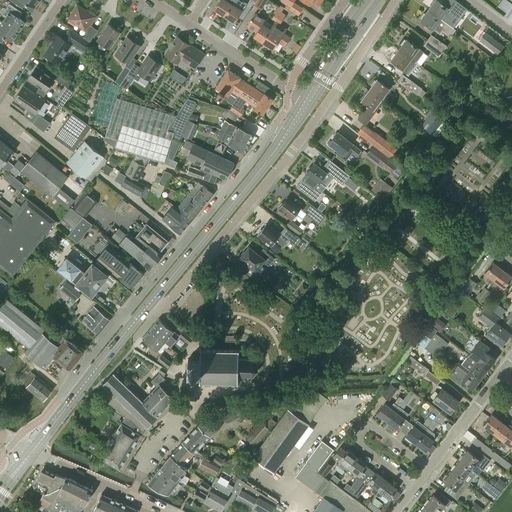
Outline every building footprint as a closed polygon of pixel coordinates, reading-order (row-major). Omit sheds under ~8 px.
[(10,0),(24,9),(28,4),(34,9),(39,0),(10,0)] [(232,4),(234,0),(219,0),(213,10),(224,16),(232,4)] [(261,9),(267,0),(257,0),(256,2),(254,5),(261,9)] [(302,8),(293,2),(294,2),(291,0),(274,0),(274,1),(278,4),(280,0),(290,7),(289,9),(298,15),(302,8)] [(438,0),(435,0),(429,9),(441,18),(449,8),(438,0)] [(245,5),(239,1),(236,6),(232,4),(224,16),(234,23),(245,5)] [(461,15),(464,9),(454,3),(451,9),(461,15)] [(7,16),(3,21),(18,32),(25,22),(19,17),(22,12),(9,4),(3,13),(7,16)] [(83,37),(89,42),(97,30),(91,26),(91,27),(89,25),(95,16),(88,11),(87,13),(77,5),(68,19),(87,32),(83,37)] [(429,9),(421,20),(440,34),(442,31),(450,37),(455,30),(440,19),(441,18),(429,9)] [(276,21),(281,12),(278,10),(272,19),(275,21),(276,21)] [(281,12),(276,21),(270,29),(262,42),(274,49),(279,42),(285,46),(290,38),(284,34),(287,28),(279,23),(285,15),(281,12)] [(254,14),(247,25),(256,31),(253,36),(262,42),(270,29),(262,24),(264,20),(254,14)] [(12,42),(18,32),(3,21),(0,25),(0,41),(2,42),(5,37),(12,42)] [(97,40),(109,48),(120,32),(108,24),(97,40)] [(57,35),(44,54),(58,64),(71,45),(82,52),(83,51),(89,56),(89,55),(89,43),(89,42),(70,29),(63,39),(57,35)] [(480,40),(497,53),(494,58),(499,62),(508,50),(485,32),(480,40)] [(431,35),(428,39),(443,51),(447,46),(431,35)] [(125,67),(130,70),(134,63),(137,59),(133,56),(140,46),(127,37),(115,55),(128,63),(125,67)] [(194,68),(203,54),(177,37),(165,55),(177,63),(180,59),(194,68)] [(399,50),(416,62),(423,51),(407,39),(399,50)] [(439,57),(443,51),(428,39),(423,45),(439,57)] [(417,63),(416,62),(399,50),(392,60),(396,63),(394,67),(401,72),(402,71),(408,75),(417,63)] [(140,68),(134,63),(130,70),(127,74),(138,81),(142,75),(150,81),(161,64),(148,56),(140,68)] [(54,78),(36,66),(28,79),(48,92),(52,86),(50,84),(54,78)] [(171,75),(180,80),(183,74),(173,69),(171,75)] [(236,75),(228,69),(215,89),(219,92),(217,96),(233,106),(247,83),(240,79),(241,78),(236,75)] [(472,80),(474,76),(469,72),(466,76),(472,80)] [(55,79),(65,86),(68,81),(59,74),(55,79)] [(402,74),(398,80),(412,91),(417,94),(421,88),(402,74)] [(377,79),(370,90),(382,99),(390,88),(377,79)] [(469,83),(464,79),(459,85),(465,89),(469,83)] [(122,81),(119,85),(127,90),(129,86),(122,81)] [(264,94),(247,83),(234,104),(241,108),(246,101),(255,107),(264,94)] [(14,99),(35,114),(44,101),(23,86),(14,99)] [(383,101),(381,100),(382,99),(370,90),(362,101),(368,105),(358,118),(366,124),(383,101)] [(264,93),(264,94),(255,107),(254,109),(262,114),(272,98),(264,93)] [(176,116),(117,97),(104,141),(115,148),(164,163),(172,135),(179,138),(181,135),(184,127),(185,125),(195,102),(188,98),(176,116)] [(244,111),(241,108),(234,104),(230,110),(240,117),(244,111)] [(75,150),(91,125),(71,112),(55,137),(75,150)] [(199,116),(191,113),(189,120),(196,123),(199,116)] [(33,124),(39,128),(44,132),(50,123),(39,115),(33,124)] [(438,116),(427,131),(433,135),(444,120),(438,116)] [(225,121),(221,129),(249,144),(254,135),(237,126),(236,127),(225,121)] [(184,127),(181,135),(191,140),(195,130),(185,125),(184,127)] [(244,153),(249,144),(221,129),(221,130),(213,126),(210,133),(228,143),(227,144),(244,153)] [(377,147),(390,157),(397,148),(375,132),(374,134),(364,126),(360,133),(378,147),(377,147)] [(352,152),(356,156),(361,150),(338,132),(330,143),(336,148),(334,151),(346,160),(352,152)] [(0,139),(0,153),(7,159),(14,151),(0,139)] [(226,179),(227,178),(231,174),(229,173),(231,169),(232,170),(233,164),(234,163),(186,140),(181,152),(194,158),(192,161),(202,166),(201,168),(226,179)] [(84,141),(67,162),(86,177),(103,156),(84,141)] [(376,161),(396,177),(402,169),(382,153),(381,154),(372,147),(367,153),(377,160),(376,161)] [(36,151),(25,165),(21,170),(68,208),(75,200),(60,187),(68,177),(36,151)] [(138,180),(146,166),(133,159),(125,173),(138,180)] [(21,170),(25,165),(18,160),(14,165),(21,170)] [(306,174),(296,187),(315,201),(324,190),(323,190),(333,177),(326,172),(314,163),(305,174),(306,174)] [(9,170),(17,176),(21,170),(14,165),(9,170)] [(333,171),(353,187),(357,182),(337,166),(333,171)] [(190,167),(188,173),(203,178),(205,172),(190,167)] [(3,178),(20,191),(24,185),(8,172),(3,178)] [(145,186),(137,181),(126,175),(121,185),(139,196),(140,194),(145,186)] [(384,199),(393,187),(380,178),(372,189),(384,199)] [(160,196),(162,192),(165,186),(159,183),(159,184),(154,182),(152,187),(151,189),(153,191),(160,196)] [(188,195),(191,198),(192,196),(195,198),(193,199),(203,207),(214,194),(214,193),(202,184),(202,185),(198,182),(194,188),(188,195)] [(73,207),(86,217),(97,202),(84,192),(73,207)] [(192,196),(191,198),(180,211),(192,221),(203,207),(193,199),(195,198),(192,196)] [(287,198),(284,203),(281,203),(279,205),(280,207),(279,209),(292,219),(296,213),(302,218),(306,213),(319,223),(325,215),(309,203),(303,210),(287,198)] [(0,199),(0,208),(6,213),(10,208),(0,199)] [(12,218),(6,213),(0,208),(0,267),(12,277),(56,222),(27,199),(12,218)] [(322,202),(318,207),(322,210),(326,205),(322,202)] [(192,221),(180,211),(174,206),(163,219),(181,235),(192,221)] [(62,218),(74,228),(68,235),(77,242),(91,224),(71,207),(62,218)] [(298,235),(302,230),(290,221),(286,226),(298,235)] [(259,233),(258,235),(271,245),(275,240),(281,245),(288,237),(302,248),(306,242),(285,227),(281,232),(280,234),(267,224),(262,230),(261,230),(259,232),(259,233)] [(142,266),(149,272),(162,255),(159,252),(167,243),(145,225),(134,238),(128,233),(126,235),(119,229),(112,237),(144,263),(142,266)] [(355,236),(358,231),(360,229),(356,225),(351,233),(355,236)] [(133,288),(144,275),(133,265),(109,245),(97,259),(121,279),(133,288)] [(259,254),(249,247),(240,258),(256,270),(261,264),(267,268),(275,258),(264,249),(259,254)] [(58,268),(71,279),(73,277),(79,282),(77,284),(92,295),(107,275),(93,264),(84,275),(78,271),(80,269),(66,258),(58,268)] [(491,284),(494,280),(493,280),(502,269),(492,261),(484,273),(490,277),(487,281),(491,284)] [(280,271),(289,279),(294,272),(284,265),(280,271)] [(511,276),(502,269),(493,280),(503,287),(511,276)] [(468,293),(476,283),(469,278),(462,288),(468,293)] [(59,289),(75,301),(82,292),(67,279),(59,289)] [(300,298),(309,287),(303,283),(295,293),(300,298)] [(484,287),(480,293),(485,297),(489,291),(484,287)] [(485,297),(480,293),(479,295),(475,299),(480,302),(485,297)] [(0,306),(0,324),(29,348),(26,352),(44,368),(54,357),(70,370),(84,352),(62,335),(55,344),(41,333),(45,328),(7,298),(0,306)] [(452,299),(443,310),(451,318),(461,307),(452,299)] [(99,334),(110,320),(94,307),(83,321),(99,334)] [(492,327),(487,333),(501,345),(510,333),(496,322),(499,318),(486,308),(479,317),(492,327)] [(441,331),(447,324),(438,317),(432,324),(441,331)] [(159,318),(150,330),(165,342),(171,347),(176,340),(170,335),(174,331),(159,318)] [(150,330),(143,339),(157,351),(165,342),(150,330)] [(183,331),(180,335),(189,343),(193,338),(183,331)] [(424,347),(428,350),(439,336),(435,333),(424,347)] [(433,354),(439,346),(444,340),(439,336),(428,350),(433,354)] [(448,343),(444,340),(439,346),(443,350),(448,343)] [(495,359),(486,352),(490,347),(480,340),(476,345),(468,354),(487,369),(495,359)] [(0,363),(5,368),(14,357),(4,349),(0,353),(0,363)] [(191,354),(191,360),(188,360),(187,374),(191,374),(191,381),(200,382),(199,384),(200,384),(201,383),(204,383),(204,386),(210,386),(210,383),(227,384),(227,386),(233,387),(233,383),(237,383),(238,385),(239,384),(238,383),(238,375),(252,375),(257,371),(257,364),(253,359),(238,359),(238,351),(240,350),(239,349),(237,351),(201,350),(200,349),(199,350),(200,351),(200,354),(191,354)] [(468,354),(461,364),(480,378),(487,369),(468,354)] [(158,359),(167,367),(171,362),(162,355),(158,359)] [(415,367),(424,374),(424,375),(437,384),(441,380),(428,370),(429,369),(410,356),(406,362),(413,367),(415,367)] [(459,363),(456,367),(459,369),(456,374),(452,371),(449,376),(459,384),(461,380),(472,389),(480,378),(461,364),(459,363)] [(31,372),(22,383),(27,386),(26,387),(43,401),(52,390),(31,372)] [(106,400),(126,416),(129,419),(130,418),(143,430),(146,427),(157,416),(157,415),(156,415),(141,401),(141,400),(113,373),(102,385),(107,389),(104,392),(102,390),(99,394),(106,400)] [(156,415),(157,415),(173,398),(159,384),(164,378),(159,373),(151,380),(157,385),(141,401),(156,415)] [(382,395),(389,400),(397,388),(391,384),(382,395)] [(450,412),(459,400),(442,387),(433,399),(450,412)] [(403,399),(386,421),(396,429),(405,418),(409,413),(403,409),(412,398),(407,394),(403,400),(403,399)] [(322,405),(312,397),(309,395),(296,401),(294,400),(288,409),(288,408),(252,457),(274,473),(309,424),(308,423),(322,405)] [(393,403),(390,407),(385,403),(377,413),(386,421),(403,399),(399,397),(394,403),(393,403)] [(261,410),(256,401),(243,409),(247,417),(261,410)] [(241,414),(237,405),(221,414),(225,423),(241,414)] [(406,436),(415,443),(439,413),(440,412),(434,407),(425,419),(427,420),(423,425),(422,424),(419,428),(414,425),(406,436)] [(117,422),(121,415),(115,411),(111,418),(117,422)] [(415,443),(425,451),(433,440),(429,436),(432,432),(431,431),(438,422),(443,426),(448,420),(439,413),(415,443)] [(483,425),(492,433),(502,421),(492,413),(483,425)] [(219,428),(209,415),(198,425),(189,434),(202,445),(208,438),(219,428)] [(126,416),(101,458),(119,469),(140,434),(143,430),(130,418),(129,419),(126,416)] [(245,438),(254,446),(275,422),(270,419),(265,425),(260,421),(245,438)] [(492,433),(502,440),(511,428),(502,421),(492,433)] [(503,448),(507,444),(511,447),(511,446),(511,428),(502,440),(498,444),(503,448)] [(194,453),(197,454),(202,457),(203,454),(198,450),(202,445),(189,434),(182,442),(194,453)] [(480,448),(484,444),(476,438),(472,442),(480,448)] [(371,511),(372,511),(356,499),(351,495),(343,489),(342,489),(330,480),(329,481),(324,477),(326,476),(318,470),(334,449),(322,440),(306,461),(295,476),(323,497),(313,511),(371,511)] [(170,455),(183,465),(194,453),(182,442),(170,455)] [(480,448),(490,456),(493,451),(484,444),(480,448)] [(333,456),(340,461),(337,465),(346,472),(357,457),(346,449),(345,450),(340,446),(333,456)] [(472,470),(476,464),(484,469),(490,460),(485,457),(486,456),(475,448),(472,453),(467,449),(459,460),(472,470)] [(490,456),(499,463),(503,458),(493,451),(490,456)] [(219,468),(202,459),(203,458),(202,457),(197,454),(195,458),(194,458),(194,459),(196,460),(201,461),(199,467),(215,475),(219,468)] [(187,468),(183,465),(170,455),(165,462),(183,474),(187,468)] [(225,461),(216,455),(212,460),(221,466),(225,461)] [(350,475),(353,471),(359,475),(367,465),(357,457),(346,472),(350,475)] [(503,458),(499,463),(508,469),(511,465),(503,458)] [(326,460),(318,470),(326,476),(333,466),(326,460)] [(464,480),(464,479),(469,483),(476,473),(472,470),(459,460),(451,470),(464,480)] [(165,462),(160,468),(178,482),(179,481),(183,474),(165,462)] [(79,511),(82,508),(83,508),(93,490),(69,479),(55,474),(42,468),(33,486),(34,488),(35,489),(33,492),(37,494),(36,497),(32,505),(42,511),(44,507),(52,511),(79,511)] [(178,482),(160,468),(148,483),(169,494),(178,482)] [(444,480),(448,483),(444,489),(455,497),(459,491),(457,489),(461,484),(466,487),(469,483),(464,479),(464,480),(451,470),(444,480)] [(371,491),(376,494),(376,495),(387,480),(376,472),(368,483),(374,487),(371,491)] [(204,501),(204,502),(220,510),(231,490),(238,494),(237,496),(238,500),(252,508),(252,507),(260,511),(270,511),(276,502),(278,500),(239,476),(234,485),(217,476),(212,487),(207,495),(206,496),(207,496),(204,501)] [(347,483),(343,489),(351,495),(362,481),(357,477),(351,486),(347,483)] [(383,494),(389,498),(384,504),(389,508),(401,493),(396,489),(397,488),(387,480),(376,495),(377,496),(382,495),(383,494)] [(367,484),(362,481),(351,495),(356,499),(367,484)] [(201,492),(207,495),(212,487),(202,482),(199,487),(202,489),(201,492)] [(498,489),(494,486),(489,493),(492,496),(498,489)] [(198,498),(204,501),(207,496),(206,496),(201,493),(196,491),(194,496),(198,498)] [(433,495),(425,505),(434,511),(439,511),(445,504),(448,506),(451,501),(441,493),(438,498),(433,495)] [(104,511),(111,498),(101,494),(93,511),(104,511)] [(133,511),(135,509),(111,498),(104,511),(133,511)] [(366,507),(372,511),(377,511),(380,509),(370,502),(366,507)] [(470,509),(474,511),(478,511),(482,507),(476,502),(470,509)]
